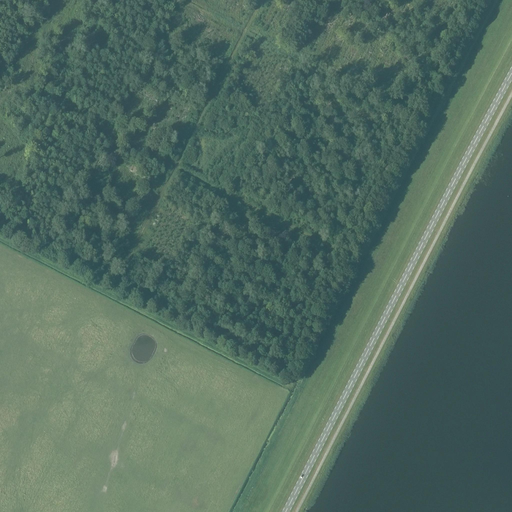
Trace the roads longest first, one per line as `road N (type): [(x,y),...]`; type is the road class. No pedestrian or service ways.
road 1 (primary): [(285,511),(511,72)]
road 2 (track): [(490,0),(287,390)]
road 3 (track): [(0,76),(355,260)]
road 4 (track): [(109,292),(259,0)]
road 5 (track): [(290,385),(0,237)]
road 6 (track): [(178,0),(424,125)]
road 7 (track): [(427,119),(194,0)]
